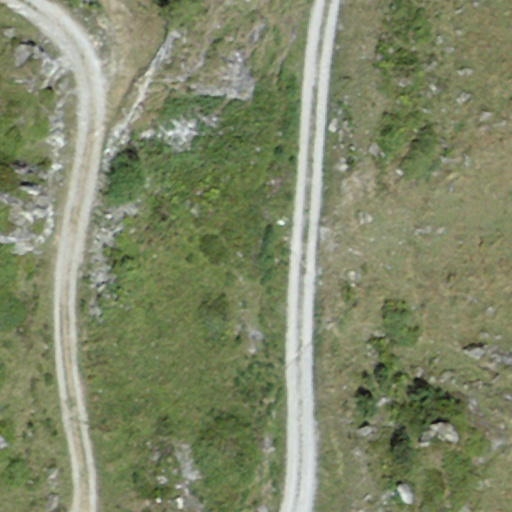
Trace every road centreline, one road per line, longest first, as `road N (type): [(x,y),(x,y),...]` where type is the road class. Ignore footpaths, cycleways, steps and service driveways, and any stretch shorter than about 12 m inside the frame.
road 1 (track): [(78,511),(71,374),(82,125),(64,19),(36,0)]
road 2 (track): [(328,0),(314,61),(284,511)]
